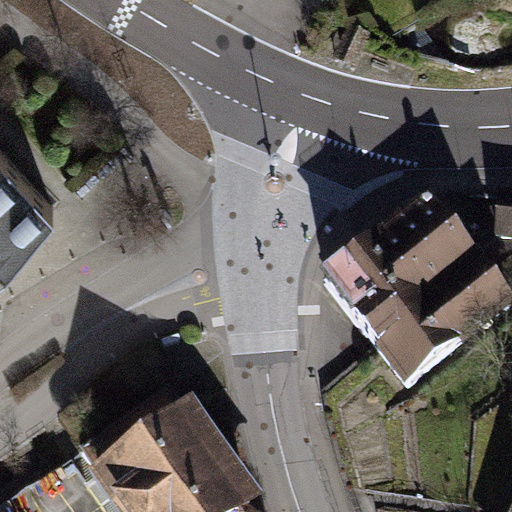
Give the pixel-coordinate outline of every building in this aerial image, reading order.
[(367,38),(342,27),(326,63),(351,74),(367,38)] [(0,258),(56,208),(0,147),(0,258)] [(511,197),(498,197),(495,239),(511,240),(511,197)] [(422,201),(321,277),(365,335),(466,260),(422,201)] [(466,260),(365,335),(406,389),(506,313),(466,260)] [(189,417),(93,487),(111,511),(228,511),(248,498),(189,417)]
